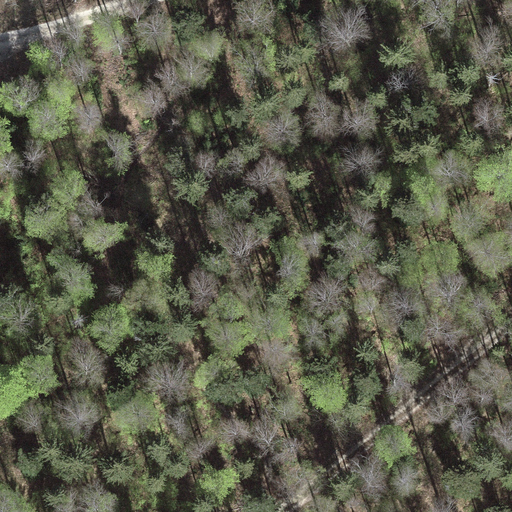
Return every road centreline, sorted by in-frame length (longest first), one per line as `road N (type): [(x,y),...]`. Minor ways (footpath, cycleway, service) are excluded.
road 1 (track): [(272,511),(511,325)]
road 2 (track): [(140,0),(0,42)]
